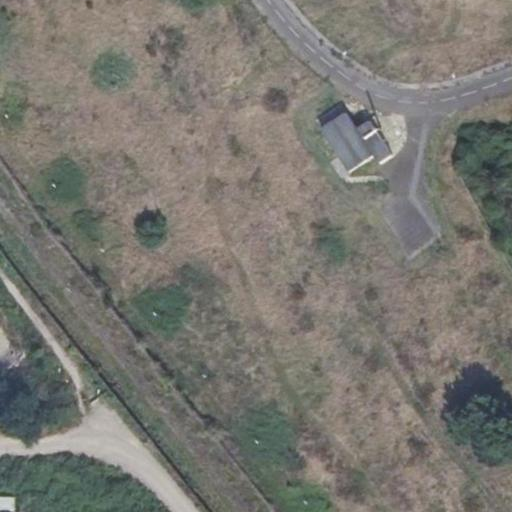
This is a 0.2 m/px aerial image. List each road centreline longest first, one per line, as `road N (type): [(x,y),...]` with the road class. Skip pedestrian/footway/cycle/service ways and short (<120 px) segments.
road 1 (unclassified): [(181,511),(54,353),(0,270)]
road 2 (unclassified): [(267,0),(342,77),(394,101),(453,99),(511,77)]
